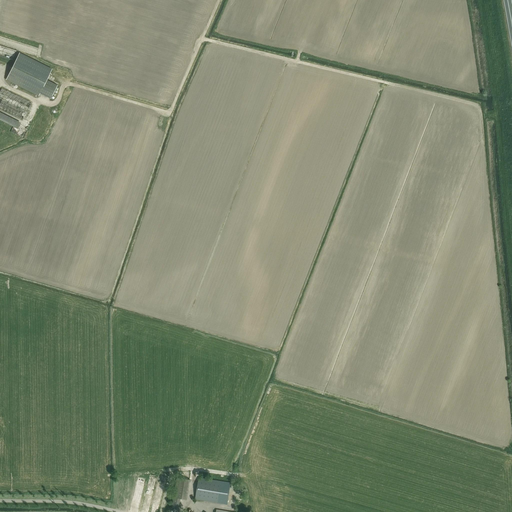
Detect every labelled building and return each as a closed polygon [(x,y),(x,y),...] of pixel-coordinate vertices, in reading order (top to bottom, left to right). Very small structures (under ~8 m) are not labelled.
[(51,70),(40,64),(19,54),(6,79),(39,95),(40,93),(51,99),(57,85),(46,80),(51,70)] [(0,91),(0,109),(22,120),(31,102),(2,88),(0,91)] [(0,120),(18,129),(21,123),(0,112),(0,120)] [(48,112),(44,120),(49,123),(53,114),(48,112)] [(190,480),(177,478),(172,508),(179,509),(180,499),(186,500),(190,480)] [(227,505),(231,483),(199,478),(195,499),(227,505)] [(133,508),(141,509),(147,481),(139,479),(133,508)]
